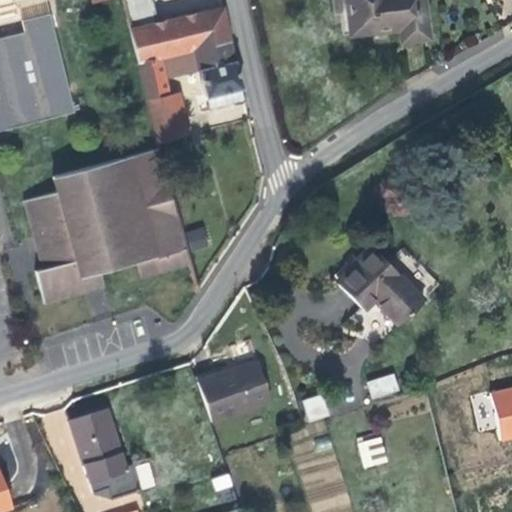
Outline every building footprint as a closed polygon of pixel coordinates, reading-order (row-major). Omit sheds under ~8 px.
[(343,0),(331,0),(334,13),(346,11),(343,0)] [(360,12),(358,0),(345,0),(347,14),(360,12)] [(358,0),(360,12),(347,14),(350,33),(399,27),(400,38),(425,35),(421,0),(358,0)] [(200,40),(197,26),(221,20),(224,19),(222,7),(128,29),(136,62),(202,46),(200,40)] [(0,116),(42,106),(45,119),(72,112),(48,12),(20,19),(23,31),(0,36),(0,116)] [(178,93),(168,95),(163,77),(198,69),(210,106),(244,98),(226,40),(228,40),(224,19),(221,20),(197,26),(200,40),(202,46),(136,62),(155,143),(188,135),(178,93)] [(0,129),(45,119),(42,106),(0,116),(0,129)] [(44,303),(82,292),(78,276),(98,270),(135,261),(154,255),(158,271),(189,263),(156,147),(51,176),(55,191),(23,200),(34,237),(44,234),(52,266),(42,268),(35,271),(44,303)] [(185,231),(190,250),(208,246),(204,227),(185,231)] [(52,266),(44,234),(34,237),(42,268),(52,266)] [(353,259),(358,263),(337,284),(361,307),(370,298),(395,323),(420,298),(367,245),(353,259)] [(154,255),(135,261),(140,276),(158,271),(154,255)] [(333,279),(337,284),(358,263),(353,259),(333,279)] [(103,287),(98,270),(78,276),(82,292),(103,287)] [(269,401),(255,360),(195,381),(210,421),(269,401)] [(371,399),(399,390),(393,372),(366,381),(371,399)] [(511,388),(490,393),(501,440),(511,437),(511,388)] [(302,399),(307,422),(329,416),(323,394),(302,399)] [(69,420),(88,478),(124,467),(106,409),(69,420)] [(364,467),(386,461),(379,437),(357,444),(364,467)] [(133,464),(124,467),(88,478),(92,492),(108,487),(112,499),(141,490),(133,464)] [(314,511),(347,502),(336,464),(303,474),(314,511)] [(228,472),(210,478),(215,492),(232,486),(228,472)] [(0,510),(11,506),(0,476),(0,510)]
